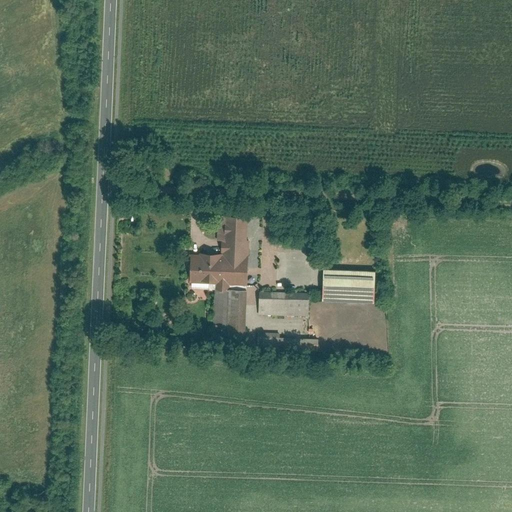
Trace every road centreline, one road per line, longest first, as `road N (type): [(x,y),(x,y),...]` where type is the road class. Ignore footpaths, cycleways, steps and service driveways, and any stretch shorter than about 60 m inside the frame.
road 1 (unclassified): [(101,188),(511,203)]
road 2 (tertiary): [(87,511),(101,188)]
road 3 (tertiary): [(101,188),(109,0)]
